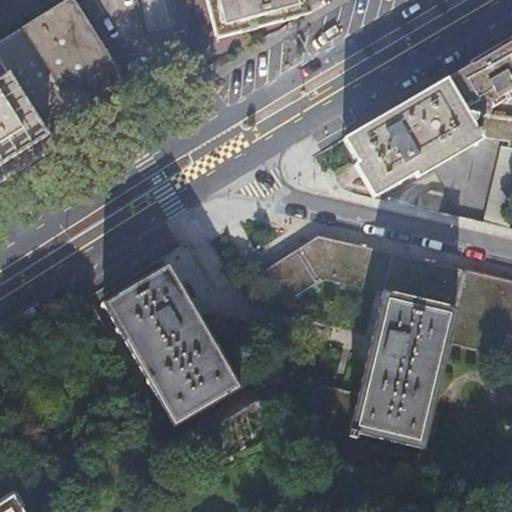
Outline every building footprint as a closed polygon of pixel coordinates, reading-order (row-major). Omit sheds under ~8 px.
[(208,0),(216,38),(309,19),(304,0),(208,0)] [(76,82),(101,121),(135,100),(72,1),(24,32),(62,91),(76,82)] [(0,184),(101,121),(76,82),(62,91),(24,32),(0,47),(0,184)] [(511,39),(449,77),(473,118),(490,108),(511,94),(511,39)] [(473,118),(449,77),(343,139),(358,165),(355,167),(373,198),(414,174),(416,179),(481,140),(479,137),(508,142),(507,149),(499,147),(483,224),(508,230),(511,215),(511,112),(490,108),(473,118)] [(420,195),(417,209),(439,214),(443,195),(428,191),(420,195)] [(511,283),(315,238),(263,270),(285,305),(323,282),(380,295),(451,312),(444,345),(511,360),(511,283)] [(163,266),(102,305),(177,424),(239,386),(163,266)] [(451,312),(380,295),(348,435),(420,452),(444,345),(451,312)] [(102,511),(96,488),(62,496),(65,511),(102,511)] [(0,511),(19,511),(11,498),(0,505),(0,511)]
